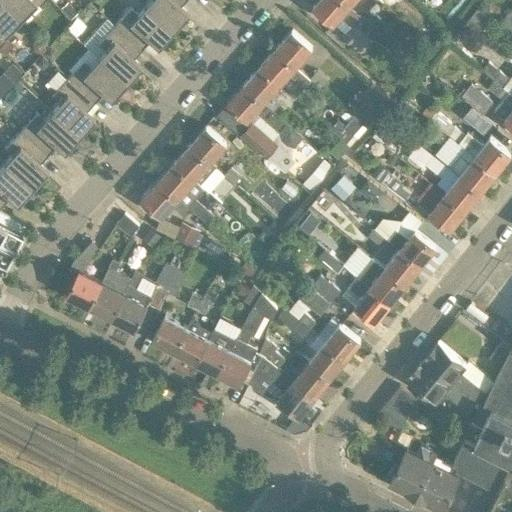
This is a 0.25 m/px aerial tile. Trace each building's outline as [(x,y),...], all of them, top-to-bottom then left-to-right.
[(0,0),(19,19),(27,11),(28,12),(28,11),(36,3),(39,6),(44,0),(0,0)] [(0,0),(0,45),(6,39),(3,36),(11,27),(12,28),(12,27),(19,19),(0,0)] [(185,0),(148,0),(144,5),(172,30),(187,12),(183,9),(180,6),(185,0)] [(360,16),(342,0),(318,0),(313,6),(333,24),(334,24),(342,16),(352,25),(360,16)] [(375,0),(342,0),(360,16),(361,16),(375,0)] [(66,2),(59,8),(70,19),(77,12),(66,2)] [(172,30),(144,5),(136,13),(130,7),(114,25),(141,49),(149,40),(152,44),(156,47),(172,30)] [(511,7),(500,23),(511,32),(511,7)] [(476,9),(466,22),(479,32),(489,19),(476,9)] [(364,18),(381,34),(389,25),(371,10),(364,18)] [(76,18),(66,29),(75,37),(85,26),(76,18)] [(382,35),(381,34),(364,18),(358,25),(376,41),(382,35)] [(141,49),(114,25),(98,43),(104,49),(97,58),(125,82),(140,65),(137,61),(133,58),(141,49)] [(276,48),(296,65),(313,48),(292,30),(276,48)] [(54,57),(54,50),(49,46),(42,53),(51,61),(54,57)] [(296,65),(276,48),(260,66),(280,84),(294,96),(311,78),(296,65)] [(49,61),(41,54),(34,62),(42,69),(49,61)] [(125,82),(97,58),(90,66),(83,60),(67,78),(94,102),(102,93),(106,96),(110,99),(125,82)] [(482,70),(493,79),(504,87),(511,79),(489,61),(482,70)] [(13,81),(21,72),(12,64),(3,72),(13,81)] [(280,84),(260,66),(244,84),(272,109),(279,101),(271,94),(280,84)] [(318,70),(311,78),(321,87),(328,79),(318,70)] [(94,102),(67,78),(51,96),(57,102),(50,110),(78,135),(94,118),(90,114),(86,111),(94,102)] [(504,87),(493,79),(488,86),(498,95),(504,87)] [(366,126),(390,98),(371,83),(348,111),(353,115),(366,126)] [(483,112),(493,99),(472,83),(461,95),(483,112)] [(303,137),(272,109),(244,84),(228,102),(248,120),(256,111),(279,132),(282,140),(287,144),(294,147),(303,137)] [(511,93),(510,92),(497,109),(505,116),(504,118),(511,125),(511,93)] [(406,117),(414,108),(403,99),(395,107),(406,117)] [(78,135),(50,110),(43,118),(36,112),(20,130),(47,154),(55,145),(59,149),(63,152),(78,135)] [(448,134),(465,148),(495,173),(511,153),(490,136),(484,143),(467,130),(465,133),(436,110),(429,119),(434,123),(448,134)] [(341,137),(350,145),(366,126),(353,115),(345,125),(337,118),(329,127),(341,137)] [(267,157),(279,143),(253,120),(240,134),(267,157)] [(440,145),(448,134),(434,123),(425,133),(440,145)] [(190,144),(211,162),(227,144),(207,126),(190,144)] [(47,154),(20,130),(4,148),(11,154),(3,162),(31,188),(47,170),(43,167),(39,163),(47,154)] [(339,158),(350,145),(341,137),(330,150),(339,158)] [(425,164),(441,177),(449,168),(418,143),(408,156),(422,167),(425,164)] [(174,162),(195,180),(196,179),(201,183),(216,166),(211,162),(190,144),(174,162)] [(495,173),(465,148),(450,166),(459,174),(480,191),(495,173)] [(324,172),(329,161),(319,157),(314,168),(324,172)] [(31,188),(3,162),(0,165),(0,206),(8,198),(12,201),(15,205),(31,188)] [(158,180),(178,198),(179,197),(207,222),(215,214),(196,198),(204,189),(195,180),(174,162),(158,180)] [(233,182),(240,175),(232,166),(225,173),(233,182)] [(404,199),(413,189),(387,168),(379,179),(404,199)] [(480,191),(459,174),(444,193),(465,210),(480,191)] [(343,198),(354,186),(343,175),(332,188),(343,198)] [(178,198),(158,180),(142,198),(162,216),(178,198)] [(465,210),(444,193),(438,188),(426,204),(432,208),(429,212),(450,229),(465,210)] [(309,233),(320,220),(310,212),(299,224),(309,233)] [(131,236),(139,226),(125,214),(117,224),(131,236)] [(378,243),(384,235),(359,214),(353,222),(378,243)] [(0,220),(0,261),(3,263),(4,263),(21,232),(0,220)] [(194,243),(200,229),(182,220),(175,235),(194,243)] [(268,229),(275,235),(282,227),(274,221),(268,229)] [(153,246),(161,235),(150,227),(142,237),(153,246)] [(388,238),(400,248),(421,265),(436,246),(415,229),(408,237),(396,227),(388,238)] [(88,305),(101,282),(80,271),(100,250),(92,241),(74,260),(69,270),(75,273),(65,293),(88,305)] [(384,267),(405,284),(421,265),(400,248),(384,267)] [(339,273),(345,265),(325,249),(319,256),(339,273)] [(356,275),(390,302),(405,284),(384,267),(371,256),(356,275)] [(110,317),(132,277),(116,269),(120,262),(113,258),(101,282),(88,305),(110,317)] [(251,276),(257,268),(246,259),(240,268),(251,276)] [(154,284),(165,289),(176,267),(165,262),(154,284)] [(176,267),(165,289),(177,294),(187,272),(176,267)] [(136,269),(132,277),(110,317),(134,329),(146,305),(152,294),(137,286),(143,273),(136,269)] [(340,289),(321,274),(312,285),(331,300),(338,291),(340,289)] [(361,295),(355,302),(354,304),(375,321),(390,302),(356,275),(348,284),(361,295)] [(253,306),(262,290),(253,284),(244,300),(253,306)] [(320,314),(330,301),(311,286),(301,299),(320,314)] [(262,290),(253,306),(239,335),(237,334),(236,337),(217,372),(239,384),(259,345),(248,340),(252,333),(254,334),(265,314),(272,318),(277,307),(262,290)] [(189,303),(196,308),(202,297),(195,293),(189,303)] [(205,293),(202,297),(196,308),(205,313),(214,298),(205,293)] [(291,301),(285,309),(309,328),(315,321),(291,301)] [(309,328),(285,309),(279,317),(303,336),(309,328)] [(174,350),(187,326),(165,315),(152,339),(174,350)] [(196,361),(212,330),(190,319),(187,326),(174,350),(196,361)] [(324,341),(345,358),(360,339),(339,322),(324,341)] [(217,372),(236,337),(214,326),(212,330),(196,361),(217,372)] [(260,352),(263,354),(279,367),(285,358),(274,350),(277,346),(266,336),(260,352)] [(423,356),(478,400),(485,392),(458,370),(465,361),(437,339),(423,356)] [(498,364),(511,345),(502,339),(489,357),(498,364)] [(309,360),(329,377),(345,358),(324,341),(309,360)] [(511,345),(483,404),(491,408),(482,426),(472,421),(454,459),(460,463),(458,466),(488,481),(503,455),(511,459),(511,345)] [(294,378),(279,367),(263,354),(249,381),(261,392),(271,380),(285,390),(279,398),(299,415),(314,396),(294,378)] [(408,375),(423,388),(416,396),(421,400),(437,412),(444,403),(437,398),(443,390),(468,411),(478,400),(423,356),(408,375)] [(294,378),(314,396),(329,377),(309,360),(294,378)] [(421,400),(416,396),(400,385),(387,400),(410,411),(415,414),(421,400)] [(305,430),(310,425),(297,414),(286,427),(292,432),(305,430)] [(389,482),(415,495),(432,460),(407,447),(398,464),(394,462),(387,476),(391,478),(389,482)] [(432,460),(415,495),(441,508),(443,504),(448,506),(455,493),(450,490),(459,474),(432,460)] [(511,511),(511,480),(505,478),(486,511),(511,511)]
